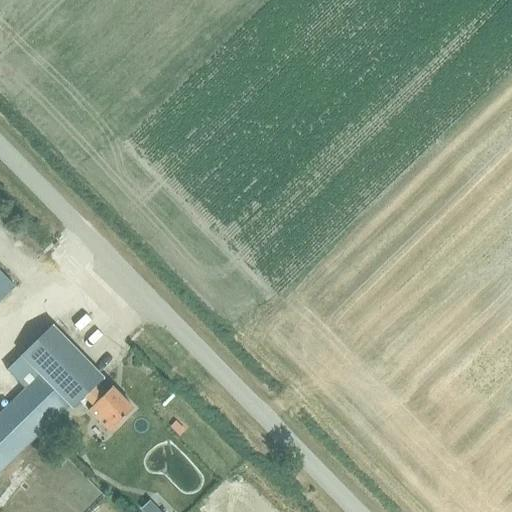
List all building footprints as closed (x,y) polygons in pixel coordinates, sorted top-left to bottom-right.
[(45,248),(37,255),(52,274),(61,268),(45,248)] [(0,297),(13,285),(0,272),(0,297)] [(112,386),(107,391),(98,382),(102,377),(50,324),(6,368),(23,388),(3,408),(0,411),(0,471),(38,433),(74,397),(109,432),(133,407),(112,386)] [(176,423),(171,428),(180,437),(185,431),(176,423)] [(103,471),(128,492),(134,484),(110,463),(103,471)]
